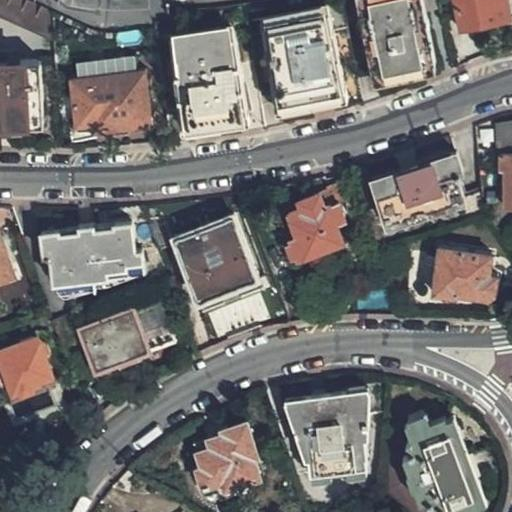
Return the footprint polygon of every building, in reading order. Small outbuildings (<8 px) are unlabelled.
[(43,4),(33,0),(0,0),(0,16),(55,40),(54,10),(43,4)] [(341,0),(354,57),(367,53),(372,75),(435,61),(421,0),(341,0)] [(452,0),(460,33),(508,23),(504,5),(503,0),(452,0)] [(345,92),(330,13),(312,16),(304,9),(285,13),(279,22),(280,33),(264,37),(277,105),(292,102),(292,98),(326,92),(327,96),(345,92)] [(247,108),(235,29),(222,30),(221,25),(175,32),(187,117),(247,108)] [(0,122),(44,121),(41,60),(0,60),(0,122)] [(153,123),(148,70),(73,78),(79,130),(153,123)] [(385,220),(465,195),(459,179),(465,176),(456,150),(412,166),(371,180),(385,220)] [(511,151),(502,151),(501,168),(505,169),(505,211),(511,211),(511,151)] [(338,207),(342,206),(351,203),(343,183),(332,188),(331,190),(338,207)] [(468,218),(484,213),(482,189),(465,195),(468,218)] [(347,221),(342,206),(338,207),(331,190),(314,195),(297,201),(300,208),(290,212),(298,235),(291,238),(298,258),(323,249),(343,243),(338,225),(347,221)] [(262,285),(234,211),(204,222),(175,233),(203,309),(233,297),(262,285)] [(146,217),(158,248),(171,242),(161,215),(146,217)] [(135,247),(132,220),(88,225),(42,229),(44,252),(53,257),(53,276),(71,275),(72,285),(94,283),(94,272),(144,267),(142,246),(135,247)] [(0,280),(17,275),(0,228),(0,227),(0,280)] [(493,296),(496,273),(491,272),(492,251),(440,244),(432,291),(456,294),(456,292),(476,294),(493,296)] [(144,302),(139,288),(129,292),(134,306),(81,326),(96,368),(118,361),(120,367),(132,363),(143,359),(140,352),(175,339),(159,296),(144,302)] [(55,319),(64,342),(78,336),(72,318),(76,317),(75,312),(55,319)] [(55,374),(41,334),(4,347),(6,355),(2,361),(8,380),(16,383),(18,390),(30,386),(41,382),(40,379),(55,374)] [(367,453),(365,420),(370,418),(369,389),(348,391),(347,388),(327,390),(305,393),(304,395),(284,399),(293,427),(303,425),(309,469),(366,462),(365,453),(367,453)] [(16,415),(56,403),(52,391),(12,403),(16,415)] [(471,511),(482,508),(446,414),(425,422),(422,416),(407,422),(411,434),(408,437),(409,439),(407,440),(417,467),(409,470),(414,484),(422,482),(433,511),(435,511),(440,511),(471,511)] [(219,428),(221,431),(222,439),(196,449),(201,466),(196,468),(202,487),(223,481),(226,488),(260,476),(253,456),(256,454),(244,420),(231,424),(219,428)] [(222,439),(221,431),(193,440),(196,449),(222,439)]
